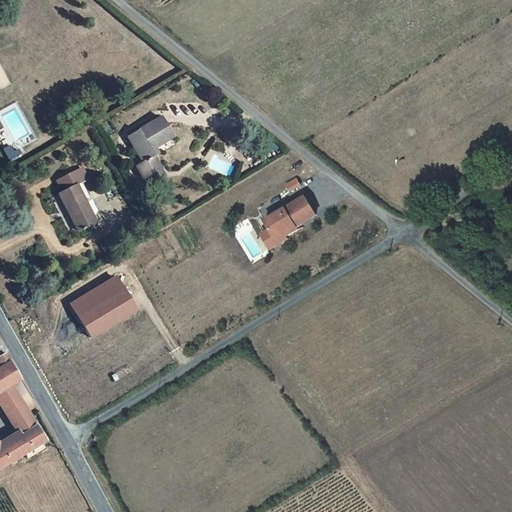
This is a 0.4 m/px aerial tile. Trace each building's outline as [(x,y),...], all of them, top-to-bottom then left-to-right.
[(148,150),(145,143),(151,140),(167,131),(154,109),(120,129),(136,157),(148,150)] [(5,145),(2,139),(0,139),(0,149),(2,153),(12,147),(9,142),(5,145)] [(148,150),(154,146),(151,140),(145,143),(148,150)] [(67,178),(85,215),(91,212),(73,175),(67,178)] [(67,223),(85,215),(67,178),(49,186),(67,223)] [(308,205),(297,189),(256,213),(261,222),(255,225),(264,240),(280,230),(277,224),(308,205)] [(91,339),(139,311),(117,274),(69,302),(91,339)] [(0,435),(0,456),(12,448),(18,445),(30,437),(36,434),(1,379),(10,374),(0,356),(0,409),(12,429),(0,435)] [(18,445),(21,451),(34,443),(30,437),(18,445)] [(16,454),(21,451),(18,445),(12,448),(16,454)]
